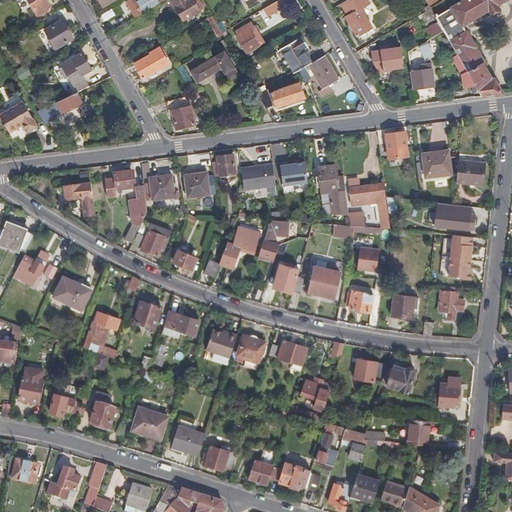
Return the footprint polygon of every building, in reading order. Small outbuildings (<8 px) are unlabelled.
[(51,6),(47,0),(28,0),(36,14),(51,6)] [(141,12),(142,14),(159,4),(156,0),(139,0),(136,2),(134,0),(131,0),(125,4),(133,17),(141,12)] [(171,0),(175,8),(177,6),(185,20),(200,11),(194,0),(171,0)] [(199,0),(194,0),(200,11),(204,9),(199,0)] [(292,3),(290,0),(279,0),(265,9),(270,16),(292,3)] [(365,0),(347,0),(341,4),(348,15),(346,17),(360,41),(376,32),(361,8),(368,4),(365,0)] [(425,0),(429,6),(430,8),(434,6),(432,1),(431,0),(425,0)] [(434,6),(430,8),(433,13),(456,0),(443,0),(434,6)] [(476,87),(481,97),(503,93),(494,79),(491,80),(482,65),(484,64),(461,27),(487,12),(489,14),(499,9),(497,6),(506,0),(464,0),(435,17),(443,31),(459,59),(469,75),(476,87)] [(433,13),(430,8),(425,11),(417,16),(425,29),(424,30),(429,39),(443,31),(435,17),(433,13)] [(102,23),(115,15),(112,9),(99,17),(102,23)] [(223,33),(213,16),(208,19),(218,38),(224,35),(223,33)] [(55,49),(73,39),(62,21),(44,31),(55,49)] [(253,21),(248,25),(237,31),(240,36),(238,38),(244,48),(242,49),(248,58),(254,54),(252,51),(262,46),(262,45),(266,42),(256,26),(253,21)] [(309,65),(312,63),(304,49),(308,46),(302,37),(281,49),(295,73),(299,70),(305,67),(309,65)] [(424,61),(434,57),(426,42),(418,47),(424,61)] [(0,45),(0,46),(6,56),(9,54),(4,46),(6,45),(5,43),(0,45)] [(377,61),(378,70),(403,66),(401,48),(391,49),(390,45),(380,46),(380,50),(371,51),(372,62),(377,61)] [(161,46),(150,52),(152,55),(135,64),(144,79),(160,70),(161,71),(172,65),(161,46)] [(241,75),(227,50),(193,70),(200,82),(224,68),(232,81),(241,75)] [(75,90),(86,84),(82,76),(91,70),(81,53),(61,65),(75,90)] [(340,79),(325,55),(312,63),(309,65),(323,89),(320,91),(323,96),(334,91),(330,85),(340,79)] [(469,75),(459,59),(453,63),(463,79),(469,75)] [(410,72),(412,89),(434,87),(431,64),(418,65),(419,71),(410,72)] [(178,68),(187,84),(192,81),(183,65),(178,68)] [(20,80),(32,73),(28,66),(16,73),(20,80)] [(299,70),(307,83),(313,80),(305,67),(299,70)] [(465,94),(476,87),(469,75),(463,79),(458,82),(465,94)] [(301,99),(297,86),(273,93),(277,107),(301,99)] [(267,89),(258,94),(260,98),(267,109),(275,105),(267,89)] [(35,92),(29,95),(38,110),(44,107),(35,92)] [(81,102),(77,92),(44,107),(38,110),(44,122),(54,117),(53,115),(81,102)] [(185,97),(167,101),(170,111),(173,111),(177,129),(196,124),(192,106),(185,97)] [(267,109),(260,98),(252,103),(260,117),(268,112),(267,109)] [(22,100),(0,112),(0,115),(8,130),(22,122),(27,129),(36,123),(22,100)] [(408,157),(405,132),(386,134),(389,159),(408,157)] [(459,156),(449,156),(449,153),(422,156),(425,178),(452,174),(457,174),(458,161),(459,156)] [(236,174),(234,155),(217,157),(218,163),(214,163),(216,176),(236,174)] [(484,164),(458,161),(457,174),(456,182),(483,185),(484,164)] [(283,186),(308,182),(305,162),(290,165),(289,162),(280,163),(283,186)] [(141,164),(144,183),(151,183),(150,177),(151,177),(149,163),(141,164)] [(244,190),(276,186),(273,164),(241,168),(244,190)] [(349,215),(344,177),(338,177),(336,166),(319,168),(320,179),(318,179),(319,187),(321,186),(322,193),(330,192),(334,214),(349,215)] [(185,169),(185,175),(207,173),(206,167),(185,169)] [(131,170),(114,172),(115,179),(105,180),(108,197),(118,196),(117,190),(134,187),(131,170)] [(207,173),(185,175),(188,197),(210,195),(207,173)] [(150,177),(151,183),(144,183),(145,187),(146,200),(152,199),(175,196),(172,175),(151,177),(150,177)] [(349,181),(352,206),(378,203),(381,222),(385,222),(386,229),(391,229),(386,198),(385,184),(360,188),(359,179),(349,181)] [(84,216),(95,214),(91,183),(87,183),(64,186),(66,199),(82,198),(84,216)] [(146,200),(145,187),(137,188),(139,199),(139,204),(147,203),(146,200)] [(132,225),(140,228),(142,222),(148,211),(147,203),(139,204),(139,199),(129,201),(132,225)] [(475,226),(476,215),(437,210),(435,226),(471,231),(472,225),(475,226)] [(363,213),(349,215),(351,226),(356,227),(364,227),(363,213)] [(197,217),(186,214),(184,219),(194,223),(197,217)] [(143,236),(137,233),(133,244),(132,245),(159,256),(168,233),(171,234),(174,226),(155,218),(146,237),(143,236)] [(263,245),(259,258),(272,262),(278,245),(275,244),(276,237),(287,237),(288,221),(270,220),(269,223),(266,234),(263,245)] [(29,229),(7,221),(0,241),(27,252),(37,234),(28,231),(29,229)] [(140,228),(137,233),(143,236),(147,225),(142,222),(140,228)] [(263,245),(266,234),(263,233),(264,231),(243,224),(241,228),(240,228),(234,246),(228,243),(220,264),(233,269),(241,247),(255,251),(257,244),(263,245)] [(137,233),(140,228),(132,225),(125,241),(133,244),(137,233)] [(346,226),(335,225),(334,237),(353,239),(355,232),(356,227),(351,226),(346,226)] [(355,232),(390,235),(391,231),(391,229),(386,229),(364,227),(356,227),(355,232)] [(473,238),(453,236),(449,276),(461,278),(461,279),(471,280),(472,272),(469,272),(470,269),(473,238)] [(358,270),(377,272),(380,250),(361,248),(358,270)] [(193,270),(197,258),(179,251),(174,262),(193,270)] [(36,261),(25,256),(15,274),(26,279),(28,277),(36,281),(46,262),(38,258),(36,261)] [(215,277),(220,264),(210,260),(206,274),(215,277)] [(54,279),(59,268),(52,265),(47,276),(54,279)] [(294,291),(298,277),(281,272),(276,288),(293,293),(294,291)] [(314,273),(309,293),(335,299),(339,279),(314,273)] [(82,311),(93,289),(81,284),(80,284),(64,277),(54,297),(82,311)] [(140,280),(133,277),(132,281),(129,290),(127,299),(133,301),(140,280)] [(305,279),(298,277),(294,291),(301,293),(305,279)] [(458,300),(459,292),(442,290),(440,311),(449,312),(449,319),(457,320),(457,310),(464,311),(465,300),(458,300)] [(371,313),(374,295),(354,291),(351,309),(371,313)] [(419,298),(395,296),(392,317),(413,320),(414,317),(416,317),(419,298)] [(156,329),(163,307),(141,300),(135,322),(156,329)] [(200,321),(170,310),(165,325),(195,336),(200,321)] [(121,321),(98,314),(95,323),(94,323),(85,349),(88,350),(97,353),(98,353),(109,357),(110,358),(115,359),(117,352),(103,347),(110,328),(118,330),(121,321)] [(434,323),(434,327),(438,327),(438,322),(433,321),(433,319),(426,319),(426,322),(434,323)] [(424,335),(433,336),(434,327),(434,323),(426,322),(424,335)] [(23,327),(13,324),(12,339),(21,340),(22,331),(23,327)] [(230,358),(237,335),(229,333),(228,335),(213,330),(207,350),(230,358)] [(258,363),(265,342),(243,335),(237,356),(258,363)] [(0,361),(15,362),(17,342),(0,340),(0,361)] [(304,367),(310,349),(284,340),(278,358),(304,367)] [(197,345),(191,342),(188,353),(194,354),(197,345)] [(336,342),(334,349),(343,352),(345,344),(336,342)] [(279,347),(273,345),(270,355),(276,357),(279,347)] [(97,353),(88,350),(86,355),(95,358),(97,353)] [(105,370),(109,357),(98,353),(94,366),(105,370)] [(146,356),(141,369),(145,370),(147,371),(150,372),(154,359),(146,356)] [(383,377),(386,365),(359,360),(355,378),(375,382),(376,376),(383,377)] [(42,380),(44,370),(27,367),(26,377),(24,376),(19,400),(39,403),(43,380),(42,380)] [(409,394),(416,372),(406,369),(405,374),(393,370),(387,387),(409,394)] [(150,372),(147,371),(144,381),(150,383),(153,373),(150,372)] [(449,385),(441,384),(439,406),(459,408),(461,378),(449,377),(449,385)] [(316,379),(314,383),(307,381),(302,395),(317,400),(314,408),(320,410),(317,416),(291,407),(289,413),(291,413),(321,422),(332,387),(322,384),(323,381),(316,379)] [(110,427),(117,408),(108,405),(111,396),(99,393),(96,401),(98,402),(92,421),(110,427)] [(64,412),(79,415),(82,403),(76,402),(76,400),(54,395),(50,413),(63,417),(64,412)] [(2,416),(11,417),(12,404),(4,404),(2,416)] [(511,405),(505,405),(503,419),(511,420),(511,405)] [(161,437),(168,417),(140,408),(132,430),(144,434),(145,432),(161,437)] [(199,456),(205,435),(197,433),(200,424),(181,418),(172,447),(199,456)] [(430,421),(411,419),(408,444),(422,446),(428,446),(430,421)] [(346,429),(329,424),(317,460),(327,463),(325,469),(333,472),(338,456),(340,451),(332,448),(336,436),(334,435),(335,431),(337,431),(337,434),(344,436),(346,429)] [(364,439),(365,434),(346,429),(344,436),(342,443),(349,445),(352,446),(349,456),(362,461),(367,446),(369,440),(364,439)] [(367,430),(365,434),(364,439),(369,440),(378,441),(387,442),(387,432),(367,430)] [(224,468),(233,471),(238,454),(211,446),(205,465),(224,471),(224,468)] [(249,479),(268,485),(278,453),(266,449),(261,462),(255,460),(249,479)] [(506,479),(511,479),(511,453),(496,452),(495,462),(508,463),(506,479)] [(34,484),(38,464),(16,460),(12,479),(34,484)] [(311,474),(311,470),(286,462),(281,482),(290,485),(290,486),(299,490),(300,486),(306,488),(311,474)] [(99,489),(107,466),(100,464),(92,486),(99,489)] [(72,475),(74,471),(65,467),(58,485),(52,483),(48,494),(65,500),(67,495),(73,497),(80,478),(72,475)] [(351,495),(373,502),(380,480),(358,473),(355,484),(351,495)] [(311,474),(306,488),(316,491),(321,477),(311,474)] [(391,504),(403,508),(403,507),(409,488),(387,481),(381,500),(387,502),(388,500),(392,501),(391,504)] [(346,510),(351,495),(355,484),(350,482),(348,485),(344,483),(344,486),(335,483),(329,502),(337,504),(337,507),(346,510)] [(147,511),(153,491),(132,484),(130,489),(126,488),(125,493),(129,494),(125,503),(128,504),(125,511),(126,511),(135,511),(137,507),(147,511)] [(223,502),(170,486),(156,509),(158,511),(223,511),(225,511),(223,502)] [(409,488),(403,507),(411,511),(436,511),(441,506),(410,486),(409,488)] [(93,507),(96,498),(88,495),(84,504),(93,507)] [(93,507),(104,511),(109,511),(112,503),(96,498),(93,507)]
